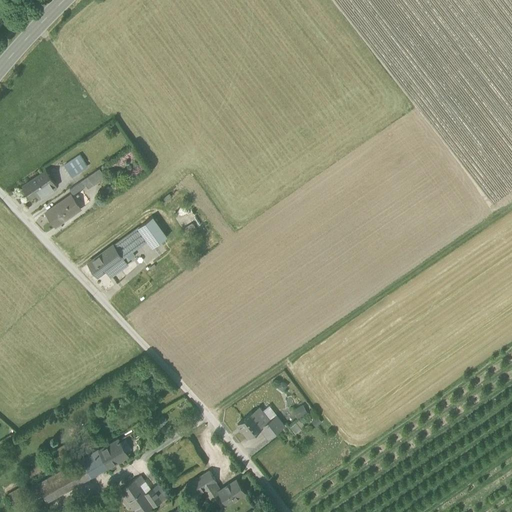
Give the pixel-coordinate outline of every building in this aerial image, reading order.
[(62,163),(71,176),(85,166),(76,154),(62,163)] [(69,189),(74,196),(87,187),(89,190),(105,178),(99,168),(87,177),(69,189)] [(31,198),(39,193),(45,189),(44,187),(53,182),(46,172),(37,178),(37,177),(23,186),(31,198)] [(55,186),(53,182),(44,187),(45,189),(39,193),(42,197),(49,193),(47,191),(55,186)] [(45,213),(55,226),(80,209),(71,195),(45,213)] [(152,217),(138,227),(147,239),(152,247),(167,237),(152,217)] [(192,223),(182,229),(186,236),(197,230),(192,223)] [(132,251),(147,239),(138,227),(122,238),(132,251)] [(127,254),(132,251),(122,238),(113,245),(124,260),(127,258),(125,255),(127,253),(127,254)] [(106,269),(111,276),(127,264),(124,260),(113,245),(88,263),(97,276),(106,269)] [(287,385),(281,380),(276,386),(283,391),(287,385)] [(307,413),(302,403),(292,409),(297,418),(307,413)] [(262,409),(270,419),(276,415),(268,405),(262,409)] [(261,408),(253,414),(262,425),(270,419),(262,409),(261,408)] [(263,426),(262,425),(253,414),(252,412),(237,423),(248,437),(260,428),(263,426)] [(284,426),(276,415),(270,419),(262,425),(263,426),(260,428),(268,438),(284,426)] [(321,422),(317,416),(311,421),(315,426),(321,422)] [(300,419),(296,421),(301,428),(305,425),(300,419)] [(301,428),(296,421),(289,426),(295,433),(301,428)] [(94,453),(103,469),(128,455),(126,452),(120,442),(119,439),(94,453)] [(126,439),(120,442),(126,452),(131,449),(126,439)] [(54,448),(62,462),(72,457),(64,443),(54,448)] [(87,457),(95,474),(96,473),(103,469),(94,453),(87,457)] [(70,466),(37,484),(46,501),(47,501),(95,474),(87,457),(70,467),(70,466)] [(47,471),(42,462),(26,470),(31,479),(47,471)] [(186,486),(193,497),(205,488),(213,484),(218,481),(211,470),(186,486)] [(140,475),(133,479),(137,485),(144,481),(140,475)] [(141,491),(137,485),(133,479),(120,488),(129,500),(141,491)] [(222,489),(219,492),(221,495),(227,503),(244,490),(236,479),(222,489)] [(141,491),(144,494),(150,490),(144,481),(137,485),(141,491)] [(222,489),(218,481),(213,484),(219,492),(222,489)] [(160,482),(152,488),(160,499),(168,494),(160,482)] [(41,504),(46,501),(37,484),(32,487),(41,504)] [(215,499),(221,495),(219,492),(213,484),(205,488),(213,500),(215,499)] [(24,501),(18,488),(8,493),(14,506),(24,501)] [(144,494),(152,506),(160,499),(152,488),(150,490),(144,494)] [(129,500),(137,511),(142,511),(152,506),(144,494),(141,491),(129,500)] [(227,503),(221,495),(215,499),(221,508),(227,503)]
